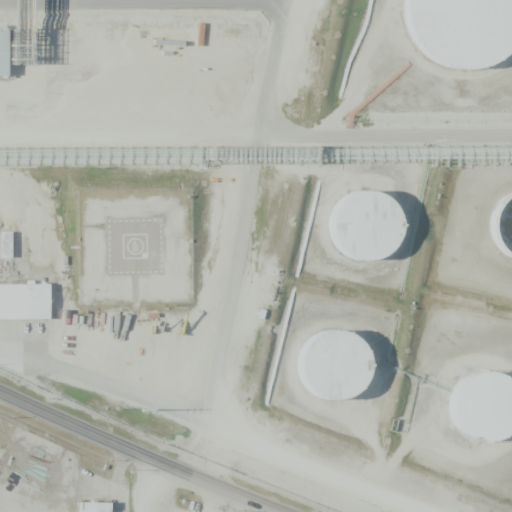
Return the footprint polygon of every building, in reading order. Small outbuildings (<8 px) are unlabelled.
[(439,66),(425,52),(417,36),(413,17),(415,0),(511,0),(511,62),(509,65),(493,74),(474,77),(455,74),(439,66)] [(0,83),(0,37),(12,38),(10,84),(0,83)] [(352,259),(344,245),(343,229),(351,214),(364,204),(380,202),(396,207),(407,220),(411,236),(408,252),(397,264),(382,270),(365,269),(352,259)] [(511,258),(510,257),(502,243),(502,226),(509,212),(511,209),(511,258)] [(0,257),(9,258),(10,232),(0,231),(0,257)] [(0,290),(54,291),(53,322),(0,320),(0,290)] [(313,394),(305,379),(305,363),(312,348),(325,339),(342,336),(357,342),(368,354),(372,370),(369,386),(358,399),(343,405),(326,403),(313,394)] [(467,440),(459,426),(459,409),(466,395),(480,385),(496,383),(511,388),(511,445),(497,451),(481,449),(467,440)] [(108,511),(108,503),(79,502),(78,511),(108,511)]
